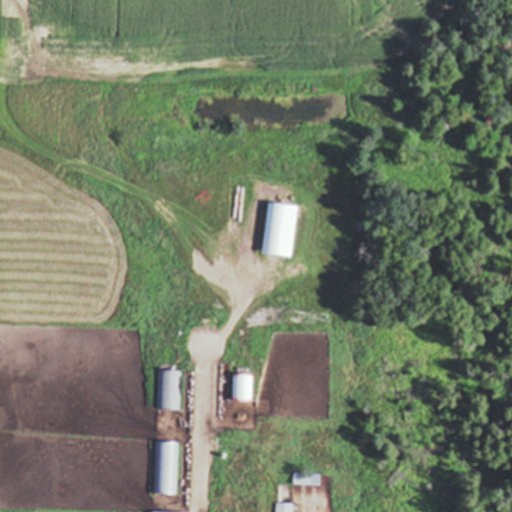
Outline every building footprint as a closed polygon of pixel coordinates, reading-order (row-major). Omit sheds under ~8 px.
[(250,199),(239,198),(234,264),(245,265),(250,199)] [(297,207),(267,203),(261,255),(291,259),(297,207)] [(179,411),(179,371),(157,371),(157,411),(179,411)] [(251,375),(232,375),(232,401),(251,401),(251,375)] [(154,496),(176,496),(177,443),(155,443),(154,496)] [(293,486),(321,486),(321,475),(293,475),(293,486)]
